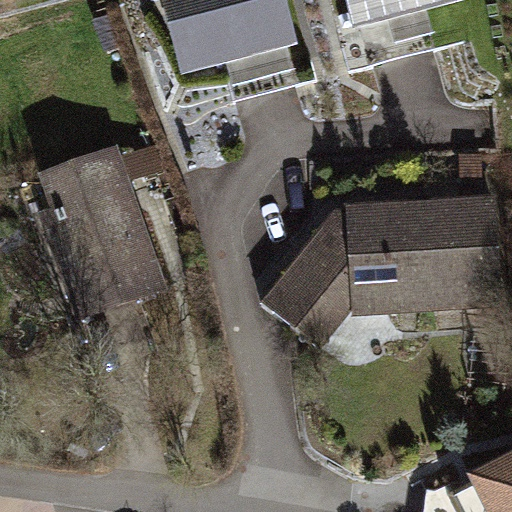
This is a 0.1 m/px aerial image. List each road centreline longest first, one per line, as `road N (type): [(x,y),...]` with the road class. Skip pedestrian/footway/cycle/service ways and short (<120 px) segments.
road 1 (residential): [(265,511),(275,412),(222,222),(274,137),(477,129)]
road 2 (residential): [(0,479),(230,511)]
